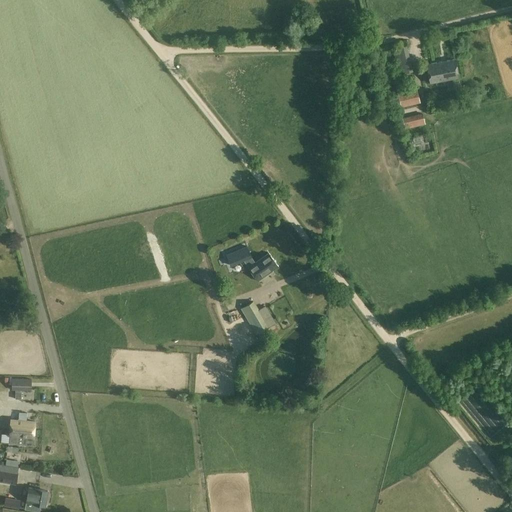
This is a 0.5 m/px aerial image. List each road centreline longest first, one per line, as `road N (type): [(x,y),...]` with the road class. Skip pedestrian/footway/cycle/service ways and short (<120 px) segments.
road 1 (track): [(511,496),(115,0)]
road 2 (unclassified): [(94,511),(0,156)]
road 3 (track): [(155,49),(349,50),(511,10)]
road 4 (unknown): [(390,344),(511,292)]
